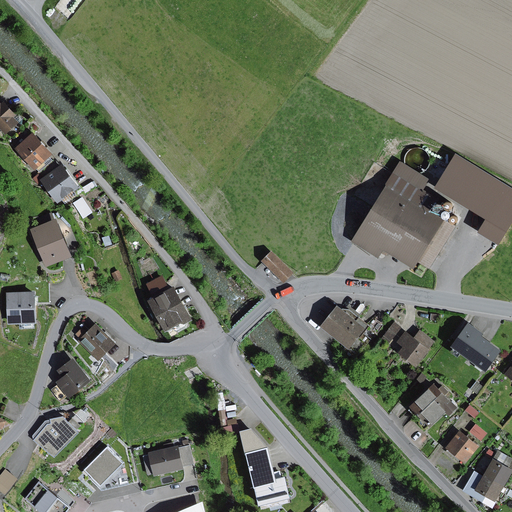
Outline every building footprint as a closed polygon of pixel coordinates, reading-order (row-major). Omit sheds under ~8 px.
[(0,98),(0,126),(7,134),(20,121),(15,115),(18,112),(7,100),(4,103),(0,98)] [(35,131),(16,147),(35,168),(38,166),(52,153),(54,152),(35,131)] [(511,225),(511,185),(458,152),(438,185),(489,215),(480,229),(502,242),(511,225)] [(57,158),(52,153),(38,166),(46,176),(62,164),(57,158)] [(402,160),(393,174),(426,194),(434,181),(402,160)] [(46,176),(42,178),(59,202),(81,186),(65,162),(62,164),(46,176)] [(39,173),(33,178),(37,182),(43,177),(39,173)] [(426,194),(393,174),(352,241),(381,259),(386,251),(415,269),(420,262),(429,268),(455,226),(427,209),(434,198),(426,194)] [(83,196),(74,203),(85,218),(94,211),(83,196)] [(440,210),(442,210),(443,210),(445,209),(446,207),(446,205),(446,204),(445,202),(444,201),(443,200),(441,200),(440,200),(438,201),(437,202),(436,203),(436,205),(436,207),(437,208),(438,210),(440,210)] [(58,217),(31,228),(47,266),(74,254),(58,217)] [(110,235),(103,237),(105,246),(112,244),(110,235)] [(273,250),(262,259),(283,282),(293,272),(273,250)] [(119,269),(111,273),(116,281),(124,278),(119,269)] [(163,274),(147,283),(152,292),(168,284),(163,274)] [(175,286),(151,299),(168,330),(183,321),(185,322),(193,318),(175,286)] [(37,289),(8,291),(9,322),(38,321),(37,289)] [(367,326),(339,303),(338,305),(324,322),(322,324),(347,344),(350,347),(363,331),(367,326)] [(432,313),(430,320),(440,321),(441,315),(432,313)] [(485,331),(470,320),(453,345),(488,369),(503,348),(483,335),(485,331)] [(117,342),(97,322),(90,329),(85,325),(75,335),(100,359),(117,342)] [(394,322),(382,338),(390,344),(402,327),(394,322)] [(416,337),(406,329),(397,341),(403,345),(398,351),(418,366),(436,342),(421,331),(416,337)] [(75,356),(59,369),(64,376),(58,380),(70,396),(93,379),(75,356)] [(477,381),(471,389),(478,394),(484,386),(477,381)] [(419,412),(439,393),(432,385),(412,404),(419,412)] [(439,393),(419,412),(431,424),(447,409),(452,414),(461,405),(445,388),(439,393)] [(470,404),(466,410),(475,417),(480,412),(470,404)] [(57,460),(83,430),(65,415),(51,418),(52,422),(47,423),(33,439),(57,460)] [(8,421),(0,416),(0,428),(3,430),(8,421)] [(477,423),(470,431),(482,440),(488,432),(477,423)] [(253,427),(243,429),(256,483),(279,477),(272,448),(253,427)] [(461,429),(447,447),(466,462),(481,445),(478,443),(468,434),(461,429)] [(180,447),(179,444),(150,451),(150,453),(155,472),(156,475),(185,468),(184,466),(180,447)] [(102,484),(125,461),(108,445),(86,468),(91,472),(102,484)] [(190,445),(180,447),(184,466),(195,463),(190,445)] [(511,457),(499,449),(486,472),(506,484),(511,474),(511,469),(508,467),(510,464),(511,461),(511,460),(511,457)] [(155,472),(150,453),(144,455),(148,474),(155,472)] [(18,478),(5,469),(0,475),(0,489),(7,494),(18,478)] [(506,484),(486,472),(485,474),(477,488),(487,494),(498,499),(506,484)] [(293,494),(288,474),(279,477),(256,483),(262,503),(293,494)] [(58,494),(40,480),(27,497),(46,511),(67,511),(73,505),(58,494)] [(207,511),(205,501),(175,511),(207,511)]
